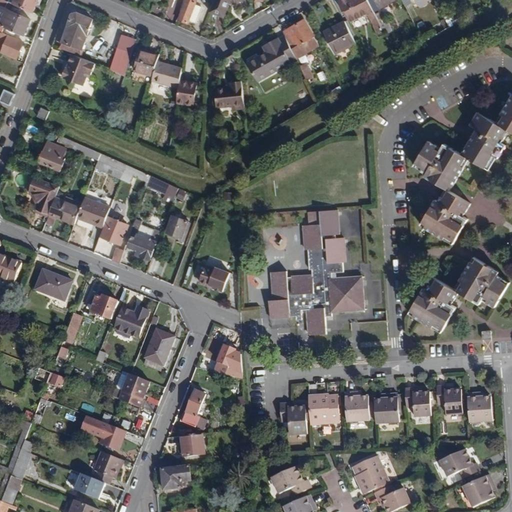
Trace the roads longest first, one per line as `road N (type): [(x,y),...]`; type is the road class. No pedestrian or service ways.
road 1 (residential): [(395,371),(382,144),(399,110),(497,61),(511,67)]
road 2 (residential): [(92,0),(214,50),(298,0)]
road 3 (residential): [(0,227),(207,316)]
road 4 (residential): [(0,159),(58,0)]
road 5 (residential): [(207,316),(143,471)]
road 6 (residential): [(395,371),(257,381)]
